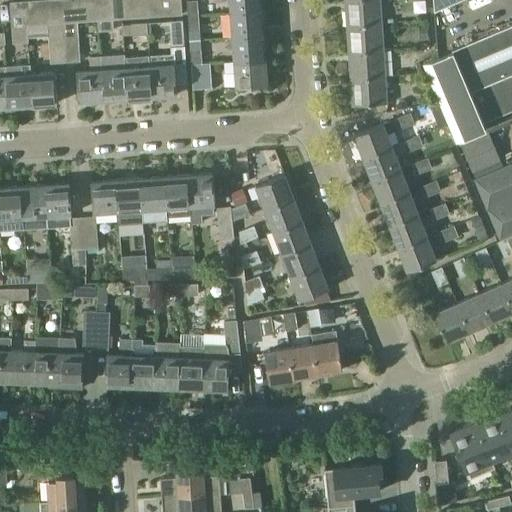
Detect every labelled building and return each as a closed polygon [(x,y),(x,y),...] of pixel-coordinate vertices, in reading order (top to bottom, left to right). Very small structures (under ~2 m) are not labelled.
[(26,26),(28,26),(38,25),(37,0),(24,1),(26,26)] [(38,0),(37,0),(38,25),(47,24),(51,24),(48,0),(38,0)] [(48,0),(51,24),(63,23),(61,0),(48,0)] [(61,0),(63,23),(76,22),(74,0),(61,0)] [(86,0),(74,0),(76,22),(77,22),(88,21),(86,0)] [(98,0),(86,0),(88,21),(97,20),(99,20),(100,20),(98,0)] [(98,0),(100,20),(113,19),(111,0),(98,0)] [(124,0),(111,0),(113,19),(126,18),(124,0)] [(124,0),(126,18),(138,18),(137,0),(124,0)] [(137,0),(138,18),(150,17),(148,0),(137,0)] [(181,0),(148,0),(150,17),(182,15),(181,0)] [(197,0),(195,0),(191,0),(187,0),(188,16),(198,15),(197,0)] [(261,0),(229,0),(231,13),(262,11),(261,0)] [(379,0),(345,0),(347,25),(381,23),(379,0)] [(433,0),(434,11),(458,0),(433,0)] [(24,1),(10,2),(12,27),(26,26),(24,1)] [(264,35),(262,11),(231,13),(233,37),(264,35)] [(198,15),(188,16),(189,31),(200,30),(198,15)] [(113,19),(100,20),(99,20),(97,20),(98,31),(114,30),(113,19)] [(171,54),(149,55),(152,96),(176,95),(176,85),(187,84),(183,20),(169,21),(171,54)] [(76,22),(63,23),(66,62),(80,61),(77,22),(76,22)] [(51,24),(47,24),(50,63),(66,62),(63,23),(51,24)] [(148,34),(147,23),(131,24),(132,35),(148,34)] [(381,23),(347,25),(349,52),(383,49),(381,23)] [(505,113),(511,109),(511,24),(452,49),(452,50),(423,62),(456,141),(486,129),(483,122),(505,113)] [(28,42),(28,34),(28,26),(26,26),(12,27),(13,43),(28,42)] [(427,38),(427,27),(419,28),(419,38),(427,38)] [(233,37),(234,61),(265,59),(264,35),(233,37)] [(383,49),(349,52),(351,78),(385,76),(383,49)] [(201,55),(201,50),(190,51),(191,64),(202,63),(201,55)] [(104,100),(128,98),(125,57),(125,54),(101,55),(104,100)] [(90,69),(77,70),(79,101),(104,100),(101,55),(89,56),(90,69)] [(149,55),(125,57),(128,98),(137,97),(140,102),(150,101),(151,96),(152,96),(149,55)] [(234,61),(224,62),(225,72),(235,71),(236,86),(267,84),(265,59),(234,61)] [(191,64),(191,67),(193,89),(212,87),(210,63),(202,63),(191,64)] [(30,64),(5,66),(8,106),(32,104),(30,73),(31,73),(30,64)] [(5,66),(0,66),(0,106),(8,106),(5,66)] [(31,73),(30,73),(32,104),(57,103),(55,72),(31,73)] [(385,76),(351,78),(352,105),(354,105),(387,103),(385,76)] [(396,104),(397,109),(408,107),(407,102),(403,100),(399,101),(396,104)] [(410,113),(395,119),(398,128),(399,129),(414,123),(410,113)] [(392,145),(383,123),(355,134),(363,156),(392,145)] [(489,131),(487,132),(460,143),(474,176),(503,164),(489,131)] [(423,146),(419,135),(403,141),(407,152),(423,146)] [(392,145),(363,157),(372,179),(401,168),(392,145)] [(432,168),(428,157),(412,163),(416,174),(432,168)] [(511,232),(511,162),(474,179),(498,239),(511,232)] [(401,168),(372,179),(381,202),(409,191),(401,168)] [(213,172),(188,174),(191,215),(190,215),(191,223),(203,222),(202,214),(214,213),(213,204),(215,204),(213,172)] [(284,173),(256,184),(265,207),(293,196),(284,173)] [(191,215),(188,174),(164,176),(167,217),(190,215),(191,215)] [(164,176),(140,177),(142,209),(143,221),(167,219),(167,217),(164,176)] [(140,177),(116,179),(118,210),(119,223),(143,221),(142,209),(140,177)] [(118,210),(116,179),(91,181),(93,212),(118,210)] [(441,191),(436,180),(421,186),(425,197),(441,191)] [(70,182),(45,184),(47,215),(50,215),(53,223),(66,222),(69,214),(72,213),(70,182)] [(45,184),(21,186),(24,229),(47,227),(46,215),(47,215),(45,184)] [(21,186),(0,187),(0,230),(24,229),(21,186)] [(233,200),(235,204),(235,205),(248,200),(242,188),(230,193),(233,200)] [(409,191),(381,202),(390,224),(418,213),(409,191)] [(293,196),(265,207),(273,230),(302,219),(293,196)] [(246,203),(231,208),(232,221),(250,214),(246,203)] [(449,213),(445,203),(430,209),(433,219),(449,213)] [(234,237),(232,221),(231,208),(231,206),(217,208),(220,239),(234,237)] [(418,213),(390,224),(398,247),(427,236),(418,213)] [(95,217),(83,218),(86,248),(97,248),(95,217)] [(87,264),(86,248),(83,218),(71,219),(74,264),(87,264)] [(311,242),(302,219),(273,230),(282,253),(311,242)] [(458,236),(454,225),(438,231),(442,242),(458,236)] [(239,231),(240,243),(258,236),(254,226),(239,231)] [(511,235),(497,242),(504,257),(511,253),(511,235)] [(427,236),(398,247),(407,270),(436,259),(427,236)] [(311,242),(282,253),(291,275),(319,264),(311,242)] [(493,262),(486,247),(475,251),(482,267),(493,262)] [(261,261),(257,250),(242,256),(243,268),(261,261)] [(471,272),(464,257),(453,261),(460,277),(471,272)] [(170,278),(169,267),(171,267),(171,259),(156,259),(156,268),(146,268),(147,279),(148,279),(170,278)] [(319,264),(291,275),(300,298),(328,287),(319,264)] [(448,282),(441,266),(431,271),(438,286),(448,282)] [(186,278),(186,267),(171,267),(169,267),(170,278),(186,278)] [(135,279),(135,283),(148,282),(148,279),(147,279),(146,268),(123,269),(123,279),(135,279)] [(27,271),(3,272),(3,283),(28,282),(27,271)] [(52,271),(37,271),(37,282),(50,281),(52,281),(52,271)] [(263,286),(259,275),(244,281),(247,305),(264,298),(260,287),(263,286)] [(511,277),(501,282),(511,306),(511,277)] [(148,285),(148,282),(135,283),(135,296),(150,295),(149,285),(148,285)] [(511,306),(501,282),(479,292),(492,320),(511,311),(511,306)] [(169,295),(182,294),(182,284),(168,284),(169,295)] [(182,294),(191,294),(198,294),(198,284),(191,284),(182,284),(182,294)] [(83,286),(83,296),(92,296),(93,286),(83,286)] [(51,287),(47,287),(47,298),(61,298),(61,287),(51,287)] [(0,299),(13,299),(13,288),(0,288),(0,299)] [(28,288),(13,288),(13,299),(28,299),(28,288)] [(479,292),(457,302),(469,330),(492,320),(479,292)] [(457,302),(434,312),(447,340),(469,330),(457,302)] [(322,324),(319,308),(307,310),(310,326),(322,324)] [(84,311),(83,348),(95,349),(97,311),(84,311)] [(97,311),(95,349),(108,349),(110,312),(97,311)] [(297,328),(295,312),(284,314),(286,330),(297,328)] [(274,332),(271,316),(260,318),(262,334),(274,332)] [(205,343),(205,347),(203,388),(227,389),(228,370),(241,369),(241,371),(242,371),(237,319),(224,320),(226,344),(205,343)] [(259,324),(245,325),(247,346),(261,344),(259,324)] [(312,333),(313,343),(318,373),(342,369),(336,329),(312,333)] [(35,340),(33,381),(57,382),(58,382),(60,336),(35,335),(35,340)] [(0,379),(10,380),(11,349),(11,350),(12,337),(0,336),(0,379)] [(57,382),(57,386),(82,387),(83,383),(84,352),(78,352),(75,337),(60,336),(58,382),(57,382)] [(107,353),(106,384),(130,385),(132,338),(120,337),(120,338),(119,354),(107,353)] [(132,338),(130,385),(155,386),(156,345),(142,344),(142,338),(132,338)] [(11,349),(10,380),(33,381),(35,340),(24,339),(24,350),(11,350),(11,349)] [(313,343),(289,347),(294,377),(318,373),(313,343)] [(156,345),(155,386),(179,387),(180,346),(156,345)] [(180,346),(179,387),(203,388),(205,347),(180,346)] [(294,377),(289,347),(265,351),(269,381),(294,377)] [(511,408),(496,415),(511,450),(511,408)] [(496,415),(477,423),(475,424),(490,459),(491,459),(511,450),(496,415)] [(495,467),(491,459),(490,459),(475,424),(477,423),(476,421),(451,432),(471,478),(495,467)] [(434,460),(436,483),(449,482),(446,459),(434,460)] [(328,507),(355,504),(354,493),(380,491),(379,480),(383,480),(381,463),(324,469),(328,507)] [(13,470),(13,464),(0,464),(0,485),(7,485),(6,471),(13,471),(13,470)] [(203,468),(191,469),(177,470),(177,475),(160,476),(162,495),(186,494),(186,496),(191,496),(221,494),(220,474),(203,474),(203,468)] [(49,479),(50,500),(84,498),(83,477),(74,478),(74,473),(57,474),(57,479),(49,479)] [(241,477),(243,492),(252,491),(250,476),(241,477)] [(245,507),(254,506),(252,491),(243,492),(245,507)] [(162,495),(162,511),(221,511),(221,494),(191,496),(186,496),(186,494),(162,495)] [(509,495),(497,497),(499,505),(499,506),(511,503),(509,495)] [(497,497),(485,500),(487,508),(499,506),(499,505),(497,497)] [(85,511),(84,498),(50,500),(40,501),(41,511),(85,511)]
